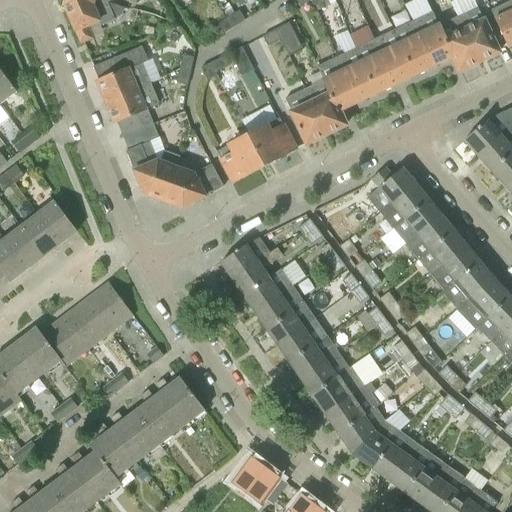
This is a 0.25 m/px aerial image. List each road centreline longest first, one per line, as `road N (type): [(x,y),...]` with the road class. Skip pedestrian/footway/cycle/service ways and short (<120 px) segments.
road 1 (residential): [(412,129),(141,257)]
road 2 (residential): [(131,239),(27,0)]
road 3 (residential): [(192,337),(71,431),(51,464),(0,501)]
road 4 (residential): [(365,511),(248,408),(192,337)]
road 5 (residential): [(0,328),(131,239)]
road 6 (residential): [(511,248),(412,129)]
